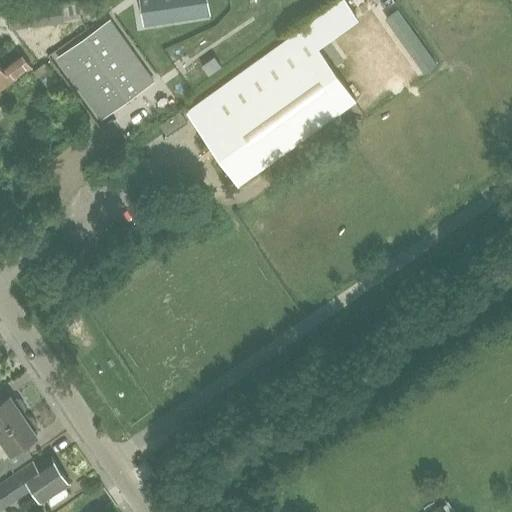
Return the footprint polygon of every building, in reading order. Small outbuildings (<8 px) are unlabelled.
[(93,10),(90,0),(60,0),(61,3),(9,11),(11,27),(81,16),(80,12),(93,10)] [(206,0),(140,0),(142,13),(207,3),(206,0)] [(355,100),(318,48),(359,19),(345,0),(342,0),(187,112),(238,184),(355,100)] [(436,64),(397,9),(386,17),(425,72),(436,64)] [(153,81),(110,21),(60,57),(102,117),(153,81)] [(193,27),(151,56),(167,80),(210,50),(193,27)] [(0,90),(26,72),(17,59),(4,69),(0,63),(0,90)] [(180,114),(162,125),(167,133),(185,121),(180,114)] [(0,430),(24,414),(22,412),(25,410),(26,406),(20,398),(17,398),(14,400),(10,395),(0,401),(0,430)] [(37,434),(34,429),(37,427),(38,424),(32,416),(29,415),(26,417),(24,414),(0,430),(0,475),(12,467),(5,456),(37,434)] [(52,457),(36,467),(33,462),(0,484),(0,507),(32,487),(42,501),(47,498),(52,504),(68,493),(64,487),(69,483),(52,457)]
